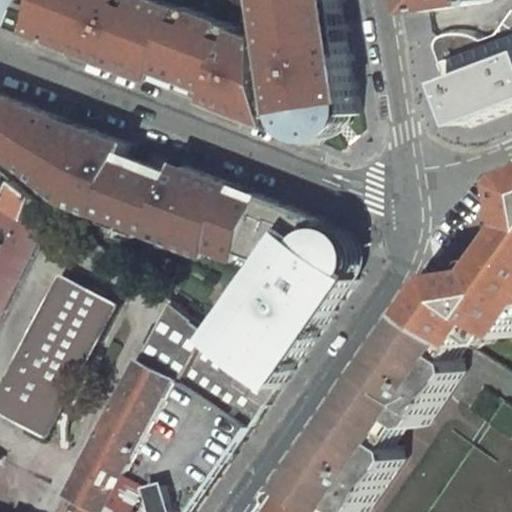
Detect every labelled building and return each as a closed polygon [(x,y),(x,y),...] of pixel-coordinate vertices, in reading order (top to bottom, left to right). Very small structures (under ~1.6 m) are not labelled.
[(0,0),(0,17),(23,26),(32,0),(0,0)] [(32,0),(23,26),(86,51),(88,46),(106,53),(104,58),(164,81),(168,72),(222,93),(218,102),(227,105),(229,101),(247,108),(246,112),(279,125),(281,120),(295,118),(298,133),(329,144),(334,134),(340,128),(343,125),(354,118),(365,115),(348,0),(277,0),(282,34),(288,33),(284,44),(266,47),(265,41),(238,30),(239,26),(183,4),(181,8),(160,0),(32,0)] [(426,0),(429,12),(494,2),(494,0),(426,0)] [(471,128),(511,112),(511,10),(494,37),(491,38),(481,33),(477,31),(466,29),(457,29),(450,30),(442,33),(438,37),(436,42),(435,48),(442,66),(446,64),(444,76),(442,76),(443,97),(445,104),(458,121),(460,120),(471,128)] [(0,137),(80,205),(217,258),(221,249),(230,252),(229,255),(248,262),(252,252),(278,262),(275,270),(258,294),(262,297),(257,304),(253,302),(241,319),(247,323),(231,345),(285,387),(332,320),(362,277),(358,274),(364,266),(366,260),(366,254),(363,247),(361,243),(358,240),(352,236),(329,226),(331,221),(190,167),(186,176),(134,155),(137,146),(0,92),(0,137)] [(32,195),(14,180),(1,203),(24,215),(32,195)] [(0,330),(56,215),(32,195),(24,215),(0,265),(0,330)] [(511,228),(493,258),(487,265),(452,272),(447,278),(423,312),(467,341),(475,346),(480,349),(498,323),(511,332),(511,228)] [(124,303),(69,275),(0,408),(53,437),(124,303)] [(129,347),(151,359),(179,305),(157,293),(129,347)] [(201,321),(180,305),(95,467),(70,511),(118,511),(122,506),(188,381),(214,331),(201,321)] [(467,341),(423,312),(422,314),(395,353),(379,376),(362,401),(406,432),(413,421),(421,426),(426,429),(436,426),(472,373),(471,363),(465,360),(457,355),(467,341)] [(231,345),(214,331),(188,381),(257,428),(272,406),(285,387),(231,345)] [(465,360),(475,346),(467,341),(457,355),(465,360)] [(197,511),(212,492),(257,428),(188,381),(122,506),(133,511),(197,511)] [(335,440),(302,488),(335,511),(349,511),(352,509),(352,508),(357,511),(376,511),(412,458),(410,451),(406,448),(398,443),(398,442),(406,432),(362,401),(335,440)] [(413,421),(406,432),(414,437),(421,426),(413,421)] [(406,432),(398,443),(406,448),(414,437),(406,432)] [(285,511),(335,511),(302,488),(285,511)]
